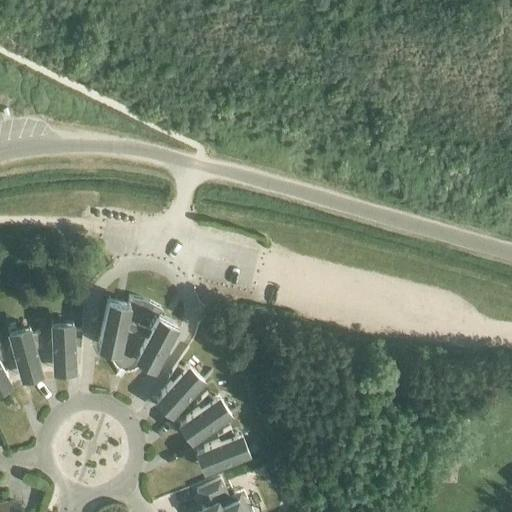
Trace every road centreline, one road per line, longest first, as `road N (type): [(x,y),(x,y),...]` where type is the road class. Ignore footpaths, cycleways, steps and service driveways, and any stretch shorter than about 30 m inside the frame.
road 1 (unclassified): [(0,155),(120,146),(511,256)]
road 2 (unclassified): [(115,488),(135,463),(137,441),(123,412),(103,401),(57,411),(43,434),(43,461)]
